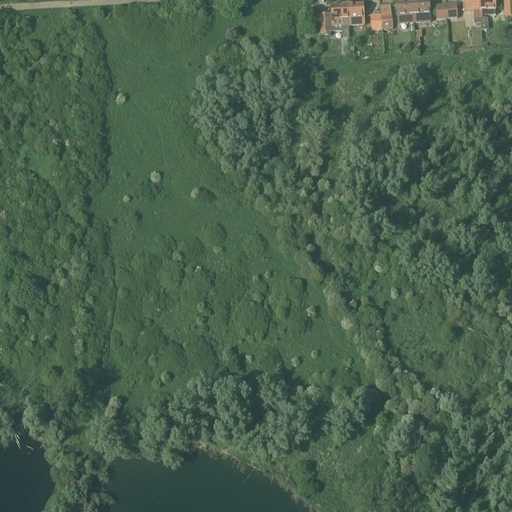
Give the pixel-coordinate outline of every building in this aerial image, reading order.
[(481,24),(478,0),(462,0),(464,13),(474,13),(474,25),(480,24),(481,24)] [(485,20),(485,12),(496,11),(494,0),(478,0),(481,24),(480,24),(481,31),(487,30),(486,20),(485,20)] [(414,24),(420,24),(430,23),(429,1),(413,2),(414,24)] [(504,18),(511,17),(511,1),(503,2),(504,18)] [(398,25),(414,24),(413,2),(397,3),(398,25)] [(348,27),(364,26),(363,5),(347,6),(348,27)] [(437,22),(447,21),(446,5),(435,6),(437,22)] [(447,21),(458,20),(456,5),(446,5),(447,21)] [(349,39),(348,27),(347,6),(331,7),(332,14),(321,15),(322,40),(331,40),(331,32),(343,32),(344,39),(349,39)] [(381,31),(392,30),(391,15),(380,16),(381,31)] [(371,32),(381,31),(380,16),(370,16),(371,32)]
